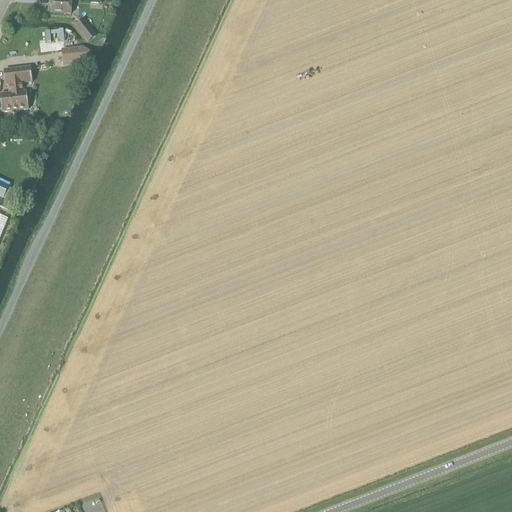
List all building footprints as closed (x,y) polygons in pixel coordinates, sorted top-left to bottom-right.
[(50,0),(51,1),(53,1),(52,13),(72,14),(73,3),(76,3),(76,0),(50,0)] [(75,27),(81,34),(88,44),(96,37),(83,20),(75,27)] [(83,48),(61,51),(63,67),(92,64),(91,54),(83,48)] [(24,93),(23,84),(32,83),(30,68),(4,71),(6,86),(9,86),(9,94),(0,95),(1,104),(0,104),(1,111),(2,111),(2,113),(12,112),(12,114),(19,113),(19,111),(28,110),(28,108),(29,108),(29,101),(27,101),(26,92),(24,93)] [(0,207),(19,213),(19,211),(20,208),(1,201),(0,205),(0,207)]
